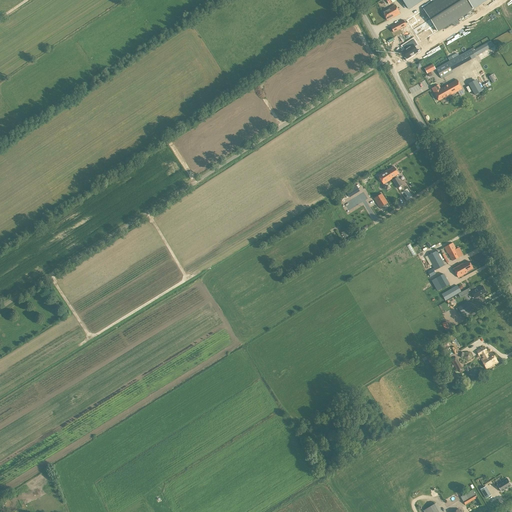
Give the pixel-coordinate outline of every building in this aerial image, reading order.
[(402,0),(409,10),(423,0),(402,0)] [(437,0),(423,9),(437,31),(473,8),(485,0),(437,0)] [(400,14),(395,5),(382,12),(387,21),(400,14)] [(403,20),(390,27),(393,33),(406,26),(403,20)] [(406,49),(403,51),(407,58),(411,55),(411,56),(414,55),(413,54),(417,51),(414,47),(417,45),(413,40),(403,46),(406,49)] [(490,41),(472,51),(475,56),(493,46),(490,41)] [(471,49),(436,69),(441,78),(452,72),(451,70),(475,57),(475,56),(472,51),(471,49)] [(427,74),(436,69),(433,64),(424,68),(427,74)] [(476,80),(468,84),(475,95),(482,91),(476,80)] [(462,89),(457,81),(441,90),(438,85),(432,89),(438,101),(444,98),(462,89)] [(388,169),(378,176),(383,185),(392,179),(393,180),(398,188),(402,185),(397,178),(395,176),(398,174),(394,166),(388,170),(388,169)] [(355,184),(345,191),(349,197),(359,191),(355,184)] [(387,203),(382,193),(374,199),(379,208),(387,203)] [(350,236),(347,230),(341,233),(344,239),(350,236)] [(453,243),(444,247),(447,253),(448,253),(452,261),(459,257),(463,255),(459,248),(456,249),(453,243)] [(444,265),(437,251),(427,256),(434,268),(427,271),(430,277),(436,274),(434,271),(435,270),(444,265)] [(472,268),(469,261),(463,264),(463,263),(453,269),(458,278),(467,273),(466,272),(472,268)] [(431,281),(437,291),(449,284),(443,274),(431,281)] [(442,294),(445,301),(461,292),(457,285),(442,294)] [(474,298),(485,292),(482,286),(476,289),(476,288),(470,291),(474,298)] [(460,297),(470,292),(468,289),(458,294),(460,297)] [(458,307),(462,314),(472,309),(468,302),(458,307)] [(487,351),(484,347),(476,352),(486,369),(497,362),(492,354),(488,356),(485,352),(487,351)] [(464,353),(461,352),(460,357),(464,358),(468,361),(473,357),(470,352),(465,352),(464,353)] [(436,359),(434,356),(433,354),(426,358),(427,360),(424,361),(427,365),(430,363),(432,366),(436,363),(434,361),(434,360),(436,359)] [(457,359),(456,358),(451,361),(457,372),(459,371),(460,373),(464,371),(462,368),(460,370),(455,360),(457,359)] [(413,362),(411,359),(402,365),(404,368),(413,362)] [(511,485),(508,478),(507,477),(503,480),(503,481),(497,485),(502,492),(511,485)] [(486,498),(491,495),(486,486),(480,489),(486,498)] [(472,490),(460,497),(465,505),(477,498),(472,490)] [(441,511),(435,502),(423,510),(424,511),(441,511)]
